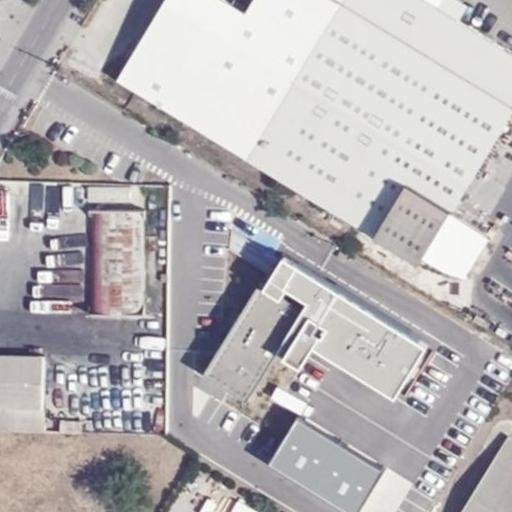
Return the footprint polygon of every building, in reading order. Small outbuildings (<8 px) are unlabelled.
[(431,0),(247,0),(243,6),(234,0),(157,0),(119,65),(434,267),(454,269),(478,234),(440,210),(511,91),(511,52),(449,11),(431,0)] [(455,0),(431,0),(449,11),(455,0)] [(89,200),(141,200),(141,185),(89,185),(89,200)] [(149,206),(96,206),(91,312),(147,313),(149,206)] [(421,374),(260,276),(202,370),(362,470),(421,374)] [(0,427),(18,428),(20,408),(47,408),(50,358),(0,355),(0,427)] [(511,511),(511,436),(504,432),(454,511),(511,511)] [(224,511),(256,511),(258,504),(227,497),(224,511)]
